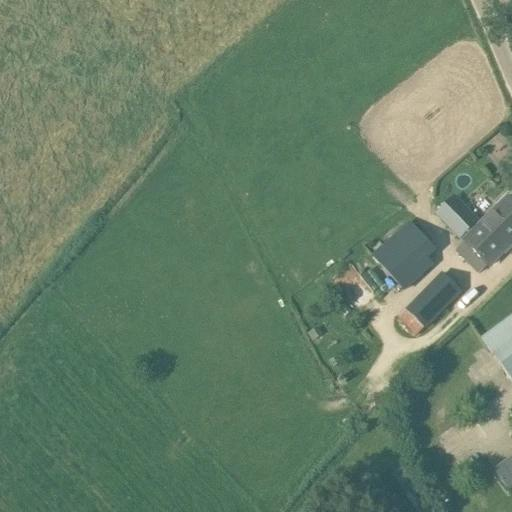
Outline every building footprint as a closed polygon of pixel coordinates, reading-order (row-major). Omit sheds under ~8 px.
[(511,244),(511,202),(508,199),(467,240),(492,264),(511,244)] [(478,220),(459,202),(441,221),(460,239),(478,220)] [(418,236),(403,220),(346,273),(358,286),(363,282),(365,280),(380,296),(424,255),(412,242),(418,236)] [(432,266),(426,259),(398,285),(405,292),(432,266)] [(461,293),(442,275),(407,312),(426,330),(461,293)] [(511,316),(480,339),(511,382),(511,316)] [(400,396),(397,405),(403,412),(413,410),(416,401),(410,394),(400,396)] [(511,493),(511,457),(494,471),(511,494),(511,493)] [(415,509),(428,501),(406,465),(393,473),(415,509)]
